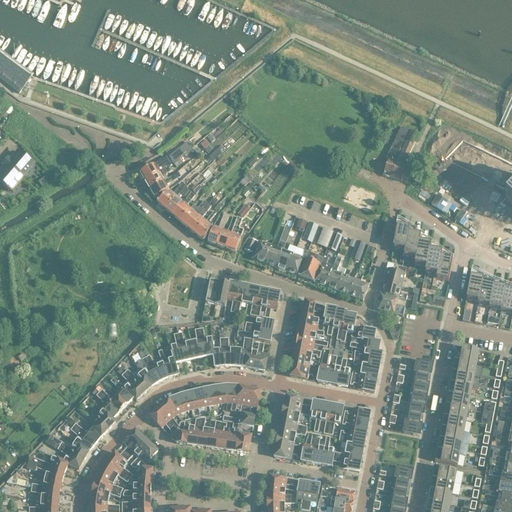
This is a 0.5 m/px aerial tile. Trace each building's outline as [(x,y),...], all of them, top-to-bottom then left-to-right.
[(0,49),(0,79),(19,94),(34,74),(0,49)] [(401,155),(412,132),(402,127),(397,138),(387,159),(389,160),(383,175),(392,178),(397,163),(401,155)] [(413,132),(412,132),(401,155),(408,159),(419,135),(412,132),(413,132)] [(451,152),(445,159),(472,172),(511,192),(511,164),(499,157),(463,140),(451,152)] [(205,149),(208,146),(204,141),(200,144),(205,149)] [(173,163),(178,159),(184,154),(179,148),(168,158),(173,163)] [(221,155),(217,150),(209,157),(213,162),(221,155)] [(8,159),(5,162),(23,177),(33,166),(32,165),(33,163),(20,152),(18,154),(17,153),(11,161),(8,159)] [(171,167),(172,166),(166,157),(140,173),(145,182),(171,167)] [(5,167),(0,173),(0,184),(8,191),(10,190),(13,192),(23,181),(21,179),(23,177),(5,162),(3,165),(5,167)] [(407,167),(397,163),(392,178),(401,182),(407,167)] [(173,171),(171,167),(145,182),(150,191),(169,179),(166,175),(173,171)] [(200,174),(206,181),(213,175),(207,168),(200,174)] [(169,179),(150,191),(155,199),(168,191),(166,186),(181,177),(179,173),(169,179)] [(252,183),(246,186),(250,192),(255,188),(252,183)] [(161,198),(157,202),(158,203),(157,203),(165,210),(184,187),(181,185),(172,195),(170,193),(164,197),(164,196),(162,199),(161,198)] [(199,186),(193,191),(197,194),(202,188),(199,186)] [(191,193),(184,187),(165,210),(172,216),(191,193)] [(511,192),(502,201),(511,210),(511,192)] [(195,196),(191,193),(172,216),(180,222),(190,210),(186,207),(195,196)] [(194,205),(190,210),(180,222),(187,228),(208,204),(204,201),(198,209),(194,205)] [(211,207),(208,204),(187,228),(195,234),(205,222),(201,219),(211,207)] [(246,205),(238,214),(243,218),(251,209),(246,205)] [(214,212),(205,222),(195,234),(203,241),(204,241),(207,237),(206,236),(208,234),(209,234),(212,227),(211,227),(212,225),(209,222),(216,214),(214,212)] [(224,214),(223,217),(218,230),(213,228),(207,243),(217,246),(223,231),(229,216),(224,214)] [(281,216),(282,225),(293,223),(291,214),(281,216)] [(223,231),(217,246),(226,250),(237,220),(239,221),(241,220),(233,217),(227,233),(223,231)] [(303,232),(308,222),(299,218),(294,228),(303,232)] [(242,220),(241,220),(239,221),(237,220),(226,250),(235,253),(241,239),(236,236),(242,220)] [(309,223),(304,236),(313,239),(318,227),(309,223)] [(404,256),(409,228),(397,226),(393,248),(405,251),(404,256)] [(327,249),(333,233),(333,232),(323,228),(317,245),(327,249)] [(409,228),(404,256),(415,258),(414,265),(415,265),(420,236),(409,233),(410,228),(409,228)] [(290,232),(288,236),(286,242),(276,268),(288,273),(294,255),(287,253),(294,234),(290,232)] [(342,236),(333,233),(327,249),(336,252),(342,236)] [(277,249),(271,247),(265,264),(276,268),(286,242),(288,236),(283,234),(277,249)] [(420,236),(415,265),(426,267),(425,272),(431,244),(419,242),(421,236),(420,236)] [(257,242),(249,239),(245,250),(253,253),(257,242)] [(357,241),(354,249),(350,258),(357,261),(356,262),(358,263),(366,245),(357,241)] [(259,242),(252,260),(265,264),(271,247),(259,242)] [(431,244),(425,272),(437,275),(436,279),(436,280),(442,252),(430,250),(431,244)] [(294,255),(288,273),(299,277),(306,259),(308,252),(304,251),(302,258),(294,255)] [(323,258),(308,252),(306,259),(299,277),(314,282),(314,283),(322,262),(323,258)] [(442,252),(436,280),(449,282),(453,259),(441,257),(442,252)] [(332,272),(326,287),(338,292),(346,271),(338,268),(341,260),(342,258),(338,257),(338,259),(337,258),(332,272)] [(328,260),(323,258),(322,262),(314,283),(326,287),(332,272),(325,269),(328,260)] [(389,269),(384,285),(401,289),(405,274),(406,268),(396,265),(394,271),(389,269)] [(350,272),(346,271),(338,292),(350,296),(358,275),(354,273),(352,279),(348,278),(350,272)] [(363,277),(358,275),(350,296),(363,301),(369,286),(361,283),(363,277)] [(478,304),(483,279),(470,277),(466,299),(478,302),(477,304),(478,304)] [(483,279),(478,304),(489,307),(489,309),(494,284),(483,282),(483,279)] [(211,285),(210,287),(211,289),(212,290),(214,291),(216,290),(218,289),(219,287),(218,285),(216,283),(214,282),(212,283),(211,285)] [(230,284),(221,282),(217,298),(227,300),(230,284)] [(230,284),(227,300),(233,302),(232,307),(231,313),(230,313),(229,322),(233,323),(234,314),(239,314),(240,309),(236,308),(240,286),(230,284)] [(494,284),(489,309),(501,311),(500,313),(501,313),(505,288),(494,286),(494,284)] [(384,285),(382,294),(398,299),(406,301),(407,296),(400,294),(401,289),(384,285)] [(250,288),(240,286),(236,308),(240,309),(241,303),(247,305),(250,288)] [(250,288),(247,305),(252,306),(250,315),(255,316),(260,290),(250,288)] [(505,288),(501,313),(511,314),(511,315),(511,316),(511,315),(511,291),(506,290),(506,288),(505,288)] [(260,290),(255,316),(259,317),(261,308),(267,309),(270,292),(260,290)] [(267,309),(265,314),(264,318),(269,319),(271,310),(277,311),(280,294),(270,292),(267,309)] [(398,299),(382,294),(380,294),(377,308),(378,310),(384,312),(388,300),(397,303),(398,299)] [(396,306),(397,303),(388,300),(384,312),(394,314),(403,316),(405,308),(397,306),(396,306)] [(305,302),(302,318),(316,320),(317,315),(321,316),(320,321),(324,322),(326,311),(314,309),(315,304),(305,302)] [(327,308),(326,311),(324,322),(323,325),(328,326),(327,336),(331,336),(333,328),(337,311),(337,310),(327,308)] [(346,313),(337,311),(333,328),(338,329),(337,335),(336,340),(340,341),(341,336),(346,314),(346,313)] [(356,317),(346,314),(341,336),(340,341),(341,341),(341,342),(344,343),(346,332),(353,334),(356,317)] [(302,318),(300,328),(316,331),(318,321),(320,321),(321,316),(317,315),(316,320),(302,318)] [(242,323),(241,327),(272,333),(274,323),(257,320),(256,326),(242,323)] [(272,333),(241,327),(238,326),(238,330),(255,334),(253,340),(270,343),(272,333)] [(173,328),(176,341),(177,346),(170,348),(174,359),(175,364),(185,362),(180,340),(179,334),(177,327),(173,328)] [(300,328),(298,337),(315,341),(316,335),(321,336),(322,332),(316,331),(300,328)] [(356,328),(354,334),(353,334),(352,338),(363,340),(363,339),(374,342),(376,332),(356,328)] [(203,329),(199,330),(200,336),(204,358),(213,356),(214,351),(212,339),(205,340),(203,329)] [(197,342),(191,343),(194,360),(204,358),(200,336),(199,330),(195,331),(196,337),(197,342)] [(182,333),(179,334),(180,340),(185,362),(194,360),(191,343),(185,344),(182,333)] [(315,341),(298,337),(296,348),(313,351),(314,345),(327,348),(328,343),(315,341)] [(228,338),(225,339),(225,367),(235,367),(236,350),(229,350),(229,344),(228,338)] [(214,351),(213,356),(215,368),(225,367),(225,339),(220,339),(221,345),(221,350),(214,351)] [(243,351),(236,350),(235,367),(244,368),(249,339),(246,339),(244,345),(243,351)] [(253,340),(249,339),(244,368),(254,370),(257,353),(251,352),(252,347),(253,340)] [(361,346),(356,345),(351,343),(350,347),(365,350),(378,353),(380,343),(374,342),(363,339),(363,340),(361,346)] [(257,353),(254,370),(264,372),(268,355),(261,354),(263,348),(264,344),(259,344),(257,353)] [(313,351),(296,348),(294,357),(311,361),(312,355),(317,356),(317,358),(319,359),(321,353),(313,351)] [(454,359),(477,363),(479,351),(462,348),(462,351),(456,349),(454,359)] [(166,362),(165,356),(163,350),(158,352),(160,358),(162,363),(168,379),(178,376),(175,364),(174,359),(166,362)] [(355,352),(354,358),(380,364),(382,354),(378,353),(365,350),(364,356),(359,355),(359,353),(355,352)] [(155,366),(153,361),(150,356),(145,358),(149,363),(160,383),(168,379),(162,363),(155,366)] [(331,367),(327,384),(337,386),(342,364),(338,364),(337,368),(334,368),(336,357),(329,356),(328,361),(332,362),(331,367)] [(311,361),(294,357),(292,367),(317,372),(318,365),(316,365),(315,368),(310,367),(311,361)] [(143,360),(146,366),(148,370),(142,374),(152,388),(160,383),(149,363),(145,358),(143,360)] [(380,364),(354,358),(353,365),(356,366),(357,364),(362,365),(361,371),(378,374),(380,364)] [(454,359),(454,361),(452,370),(474,375),(477,363),(454,359)] [(342,364),(337,386),(347,388),(350,371),(345,370),(346,365),(346,360),(342,360),(342,364)] [(320,365),(317,383),(327,384),(331,367),(332,362),(328,361),(327,367),(320,365)] [(417,362),(415,372),(431,375),(433,365),(417,362)] [(317,372),(292,367),(290,377),(307,381),(308,375),(314,376),(313,378),(316,378),(317,372)] [(452,370),(452,372),(450,382),(472,386),(474,375),(452,370)] [(128,371),(125,373),(129,378),(144,395),(152,388),(142,374),(136,379),(128,371)] [(361,371),(360,376),(355,375),(355,373),(353,372),(351,379),(376,384),(378,374),(361,371)] [(431,375),(415,372),(413,382),(429,385),(431,375)] [(129,378),(125,373),(122,376),(126,380),(129,384),(125,390),(134,399),(137,402),(144,395),(129,378)] [(125,390),(118,383),(114,379),(111,381),(119,389),(114,394),(127,406),(134,399),(125,390)] [(376,384),(351,379),(350,385),(353,386),(353,383),(358,384),(357,390),(374,394),(376,384)] [(429,385),(413,382),(411,392),(427,395),(429,385)] [(450,382),(450,383),(448,393),(470,398),(472,386),(450,382)] [(511,383),(507,383),(506,387),(506,388),(502,387),(501,392),(511,393),(511,389),(511,385),(511,383)] [(222,388),(216,388),(218,405),(222,404),(228,403),(227,387),(222,387),(222,388)] [(236,404),(239,388),(227,387),(228,403),(232,404),(230,411),(234,412),(236,404)] [(216,388),(205,390),(209,406),(214,405),(218,405),(216,388)] [(250,390),(239,388),(236,404),(242,405),(241,411),(245,411),(250,390)] [(205,390),(193,393),(197,409),(209,406),(205,390)] [(250,390),(245,411),(249,412),(250,407),(257,408),(260,392),(250,390)] [(101,391),(99,394),(120,413),(127,406),(114,394),(110,399),(106,395),(101,391)] [(427,395),(411,392),(409,403),(425,406),(427,395)] [(197,409),(193,393),(181,396),(187,411),(197,409)] [(448,393),(448,394),(446,405),(468,409),(470,398),(448,393)] [(120,413),(99,394),(96,396),(101,400),(104,404),(100,409),(103,411),(113,420),(120,413)] [(181,396),(169,401),(177,415),(181,414),(187,411),(181,396)] [(286,397),(284,407),(310,413),(311,408),(302,406),(303,400),(286,397)] [(169,401),(159,408),(176,431),(177,430),(178,432),(179,428),(176,423),(172,419),(177,415),(169,401)] [(323,404),(313,402),(310,419),(316,420),(314,432),(318,433),(320,421),(323,404)] [(409,403),(407,413),(423,416),(425,406),(409,403)] [(333,406),(323,404),(320,421),(326,422),(325,427),(329,428),(333,406)] [(446,405),(443,416),(466,420),(468,409),(446,405)] [(329,428),(325,427),(324,434),(332,436),(334,424),(340,425),(343,408),(333,406),(329,428)] [(284,407),(282,417),(299,421),(300,415),(309,417),(310,413),(284,407)] [(176,431),(159,408),(149,417),(161,429),(165,425),(173,434),(176,431)] [(352,416),(347,415),(347,412),(345,412),(343,418),(369,423),(371,413),(353,410),(352,416)] [(103,411),(99,415),(96,419),(109,430),(116,423),(113,420),(103,411)] [(237,420),(232,419),(224,417),(223,421),(234,423),(232,429),(235,430),(237,430),(237,428),(244,429),(243,436),(249,437),(250,431),(252,432),(255,418),(251,417),(252,412),(249,412),(245,411),(241,411),(240,415),(239,414),(237,420)] [(511,414),(501,412),(500,417),(511,419),(511,424),(511,414)] [(423,416),(407,413),(405,423),(421,426),(423,416)] [(443,416),(443,417),(441,428),(464,432),(466,420),(443,416)] [(282,417),(280,427),(306,432),(307,428),(298,426),(299,421),(282,417)] [(369,423),(343,418),(342,425),(345,425),(345,423),(351,424),(350,430),(367,433),(369,423)] [(68,419),(66,422),(73,428),(75,424),(68,419)] [(93,421),(89,426),(102,438),(105,435),(105,434),(109,430),(96,419),(93,421)] [(188,435),(187,445),(197,447),(200,419),(196,420),(195,429),(189,428),(188,435)] [(200,419),(197,447),(206,448),(209,431),(203,430),(204,419),(201,419),(200,419)] [(495,426),(494,431),(511,434),(511,424),(510,429),(505,428),(506,423),(496,421),(495,423),(499,424),(498,426),(495,426)] [(177,430),(176,431),(173,434),(170,437),(176,443),(176,444),(187,445),(188,435),(183,434),(185,422),(180,423),(179,428),(178,432),(177,430)] [(214,432),(209,431),(206,448),(216,450),(220,423),(216,422),(214,432)] [(220,423),(216,450),(226,451),(228,434),(223,433),(223,428),(226,428),(227,424),(220,423)] [(421,426),(405,423),(403,433),(419,436),(421,426)] [(76,425),(73,428),(95,446),(102,438),(89,426),(84,431),(80,428),(76,425)] [(280,427),(278,437),(295,440),(296,434),(305,436),(306,432),(280,427)] [(95,446),(73,428),(71,431),(79,438),(75,443),(89,453),(95,446)] [(237,428),(237,430),(239,430),(238,435),(238,436),(236,453),(248,454),(251,437),(249,437),(243,436),(244,429),(237,428)] [(441,428),(439,439),(461,443),(464,432),(441,428)] [(234,435),(228,434),(226,451),(236,453),(238,436),(238,435),(239,430),(237,430),(235,430),(234,435)] [(349,435),(343,434),(343,432),(341,432),(340,438),(365,443),(367,433),(350,430),(349,435)] [(511,434),(494,431),(493,437),(496,437),(495,441),(500,442),(501,437),(508,438),(507,444),(511,444),(511,434)] [(123,444),(127,448),(120,456),(123,459),(143,439),(135,432),(123,444)] [(313,435),(312,441),(311,446),(304,445),(301,463),(311,464),(317,435),(313,435)] [(321,436),(317,435),(311,464),(321,466),(324,449),(318,448),(321,436)] [(52,436),(51,437),(49,439),(84,462),(89,453),(75,443),(71,449),(52,436)] [(278,437),(276,448),(276,447),(301,452),(302,445),(299,445),(299,447),(293,446),(295,440),(278,437)] [(326,437),(324,449),(321,466),(331,468),(332,462),(333,457),(334,453),(334,450),(328,449),(331,438),(326,437)] [(365,443),(340,438),(339,442),(347,444),(346,450),(363,453),(365,443)] [(49,439),(47,443),(67,456),(63,463),(68,465),(79,471),(84,462),(49,439)] [(150,446),(143,439),(123,459),(127,462),(134,454),(138,458),(150,446)] [(459,455),(461,443),(439,439),(437,451),(459,455)] [(494,447),(493,451),(511,454),(511,444),(507,444),(506,449),(494,447)] [(138,458),(134,462),(130,466),(134,468),(141,461),(146,465),(158,453),(150,446),(138,458)] [(276,447),(276,448),(274,458),(291,461),(292,454),(297,455),(297,458),(299,458),(301,452),(276,447)] [(334,453),(333,457),(361,463),(363,453),(346,450),(345,455),(334,453)] [(457,467),(459,455),(437,451),(435,462),(457,467)] [(493,451),(491,461),(495,462),(496,456),(505,458),(504,464),(511,465),(511,454),(493,451)] [(128,465),(115,453),(107,463),(125,477),(123,480),(127,483),(132,476),(124,470),(128,465)] [(50,464),(31,458),(27,462),(43,467),(43,466),(64,474),(68,465),(63,463),(53,457),(50,464)] [(333,457),(332,462),(343,464),(342,470),(359,473),(361,463),(333,457)] [(495,462),(491,461),(489,471),(511,475),(511,465),(504,464),(503,468),(495,467),(496,462),(495,462)] [(43,467),(27,462),(23,466),(35,470),(36,468),(47,472),(45,479),(62,483),(64,474),(43,466),(43,467)] [(107,463),(100,474),(115,482),(119,477),(123,480),(125,477),(107,463)] [(395,467),(392,478),(411,482),(413,471),(397,468),(395,467)] [(434,468),(432,479),(454,483),(456,472),(434,468)] [(140,482),(135,481),(132,481),(129,485),(133,486),(135,486),(151,487),(153,470),(142,469),(140,482)] [(511,475),(489,471),(489,475),(501,478),(500,483),(511,485),(511,475)] [(115,482),(100,474),(95,484),(121,495),(123,490),(113,487),(115,482)] [(13,477),(9,482),(21,485),(23,485),(38,489),(59,493),(61,484),(62,483),(45,479),(43,487),(32,485),(32,484),(26,483),(26,481),(18,480),(18,478),(13,477)] [(270,477),(268,488),(285,490),(296,492),(297,488),(286,486),(287,480),(270,477)] [(391,486),(391,488),(409,492),(411,482),(392,478),(392,479),(395,480),(393,487),(391,486)] [(432,479),(432,480),(430,490),(452,495),(454,483),(432,479)] [(21,485),(9,482),(7,484),(26,487),(25,492),(31,493),(42,494),(41,501),(58,503),(59,493),(38,489),(23,485),(21,485)] [(299,482),(297,497),(297,499),(303,500),(302,506),(301,510),(305,511),(310,484),(299,482)] [(499,489),(490,487),(483,486),(482,490),(486,491),(511,495),(511,485),(500,483),(499,489)] [(121,495),(95,484),(91,496),(92,496),(108,500),(110,495),(120,499),(121,495)] [(310,484),(305,511),(309,511),(311,502),(317,503),(320,486),(310,484)] [(133,486),(133,492),(125,492),(124,495),(123,497),(132,497),(150,498),(151,487),(135,486),(133,486)] [(285,490),(268,488),(268,489),(267,499),(296,501),(297,499),(297,497),(285,496),(285,490)] [(391,499),(407,502),(409,492),(391,488),(389,498),(391,499)] [(338,489),(336,495),(327,494),(327,492),(321,491),(320,496),(328,498),(353,503),(355,492),(338,489)] [(430,490),(429,491),(427,502),(450,506),(452,495),(430,490)] [(511,495),(486,491),(485,495),(497,497),(496,503),(511,505),(511,495)] [(92,496),(90,509),(119,511),(119,507),(108,507),(108,500),(92,496)] [(132,497),(132,503),(122,503),(122,509),(150,507),(150,498),(132,497)] [(351,511),(353,503),(328,498),(327,502),(328,503),(328,505),(323,504),(324,500),(319,499),(318,506),(334,509),(350,511),(351,511)] [(19,501),(22,509),(27,507),(24,499),(19,501)] [(296,501),(267,499),(267,511),(285,510),(284,504),(296,505),(296,501)] [(407,502),(391,499),(390,507),(385,506),(385,508),(405,511),(407,502)] [(29,508),(29,511),(33,511),(57,511),(58,503),(41,501),(41,508),(35,508),(29,508)] [(427,502),(425,511),(448,511),(450,506),(427,502)] [(511,511),(511,505),(496,503),(495,509),(483,506),(482,510),(490,511),(511,511)]
